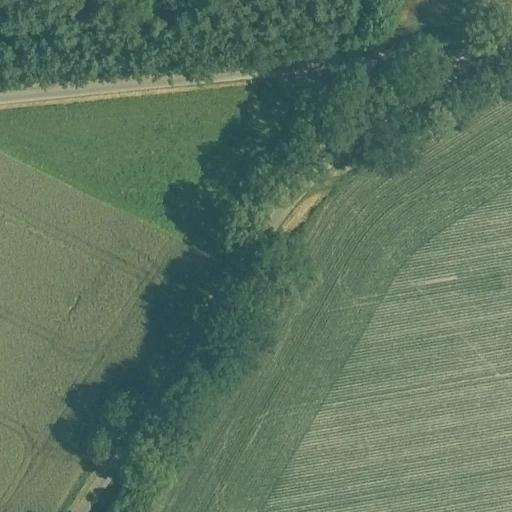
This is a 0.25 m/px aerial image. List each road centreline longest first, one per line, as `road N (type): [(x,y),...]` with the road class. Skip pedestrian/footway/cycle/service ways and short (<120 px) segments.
road 1 (residential): [(407,68),(311,164),(79,511)]
road 2 (residential): [(0,110),(407,68)]
